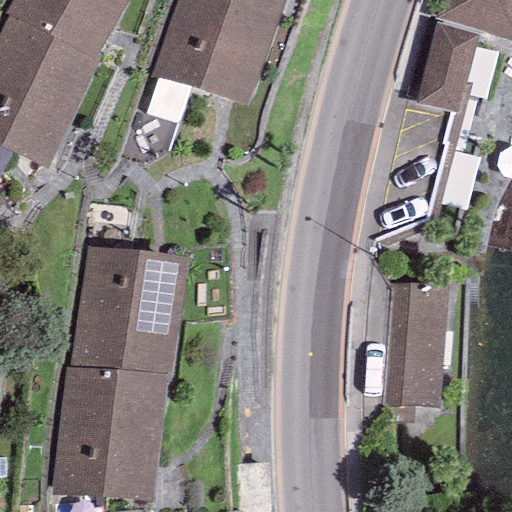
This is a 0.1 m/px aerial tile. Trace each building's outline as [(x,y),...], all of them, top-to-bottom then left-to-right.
[(9,13),(96,55),(126,0),(12,0),(6,11),(9,13)] [(282,0),(177,0),(154,75),(250,105),(282,0)] [(511,0),(441,0),(437,16),(511,40),(511,0)] [(96,55),(9,13),(0,30),(0,144),(46,167),(99,56),(96,55)] [(476,34),(435,23),(414,102),(454,113),(476,34)] [(186,259),(85,246),(65,365),(51,490),(152,502),(168,371),(186,259)] [(447,287),(391,283),(382,404),(439,408),(447,287)]
